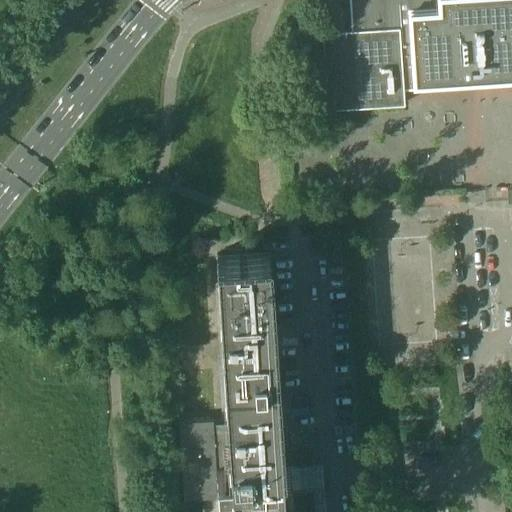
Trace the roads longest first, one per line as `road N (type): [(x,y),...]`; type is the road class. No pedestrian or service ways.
road 1 (trunk): [(0,205),(162,0)]
road 2 (residential): [(511,338),(475,347),(484,470)]
road 3 (residential): [(334,477),(484,470)]
road 4 (trunk): [(79,0),(0,102)]
